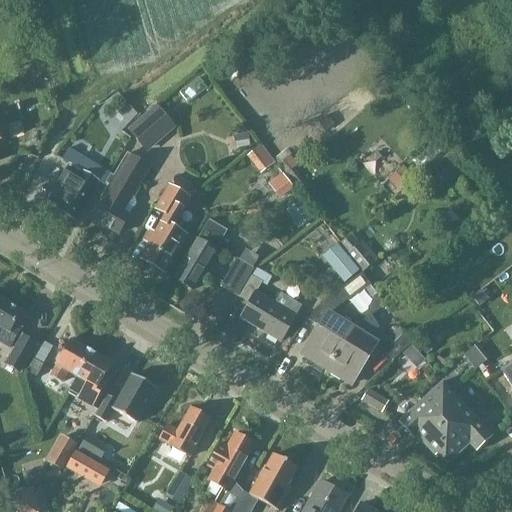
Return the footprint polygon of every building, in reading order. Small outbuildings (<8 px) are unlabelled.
[(176,127),(156,104),(126,130),(146,153),(176,127)] [(249,147),(247,134),(233,136),(234,149),(249,147)] [(75,153),(69,164),(45,204),(75,221),(98,182),(102,185),(109,173),(75,153)] [(150,166),(127,153),(99,199),(103,201),(93,218),(97,221),(97,224),(104,228),(107,227),(119,234),(130,215),(129,215),(136,203),(135,196),(133,195),(150,166)] [(297,165),(289,156),(277,166),(297,190),(306,183),(293,168),(297,165)] [(279,199),(293,189),(282,173),(267,184),(279,199)] [(176,176),(170,187),(156,210),(165,215),(139,259),(162,272),(183,234),(173,228),(184,210),(183,209),(187,203),(188,204),(195,192),(189,184),(176,176)] [(305,206),(297,196),(288,202),(296,213),(305,206)] [(206,228),(203,232),(197,241),(174,279),(192,290),(215,252),(223,238),(206,228)] [(375,262),(360,243),(350,235),(338,245),(347,254),(346,255),(361,273),(375,262)] [(358,272),(336,245),(321,257),(344,284),(358,272)] [(237,297),(253,269),(236,259),(220,286),(237,297)] [(255,292),(260,283),(266,286),(271,278),(256,269),(251,277),(239,297),(250,303),(241,318),(281,341),(301,306),(279,293),(274,303),(255,292)] [(320,328),(303,355),(309,358),(307,363),(321,372),(324,367),(327,369),(353,328),(357,321),(343,312),(338,319),(329,313),(347,300),(348,302),(369,285),(361,273),(316,308),(308,320),(320,328)] [(20,313),(0,301),(0,344),(8,349),(20,329),(13,325),(20,313)] [(511,316),(509,319),(511,323),(511,364),(501,372),(511,388),(511,316)] [(353,329),(353,328),(327,369),(351,384),(377,343),(365,336),(367,332),(356,325),(353,329)] [(392,361),(413,342),(404,333),(399,327),(385,340),(391,346),(384,352),(392,361)] [(36,345),(22,337),(5,365),(19,373),(36,345)] [(75,377),(90,351),(69,339),(54,364),(56,365),(49,376),(60,382),(66,372),(75,377)] [(111,363),(90,351),(75,377),(76,377),(68,390),(77,395),(75,400),(91,409),(108,381),(103,378),(111,363)] [(37,377),(44,363),(33,357),(25,371),(37,377)] [(131,376),(111,410),(136,424),(155,390),(131,376)] [(494,437),(441,379),(421,396),(469,449),(473,446),(478,452),(494,437)] [(367,390),(361,401),(381,413),(387,402),(367,390)] [(421,396),(400,414),(426,444),(430,441),(445,457),(447,455),(454,463),(469,449),(421,396)] [(189,457),(210,419),(189,408),(176,431),(166,425),(158,440),(189,457)] [(233,433),(225,446),(219,443),(206,467),(213,470),(207,481),(221,489),(227,478),(233,482),(254,445),(233,433)] [(76,445),(60,436),(45,462),(62,471),(76,445)] [(292,479),(302,461),(277,447),(270,459),(269,459),(253,486),(281,503),(295,480),(292,479)] [(109,471),(76,452),(65,471),(99,490),(109,471)] [(192,480),(180,473),(165,497),(177,504),(192,480)] [(302,511),(336,511),(346,497),(320,482),(302,511)] [(49,511),(44,488),(15,495),(18,511),(49,511)] [(172,511),(174,509),(158,499),(151,510),(154,511),(172,511)] [(229,511),(207,500),(200,511),(229,511)]
